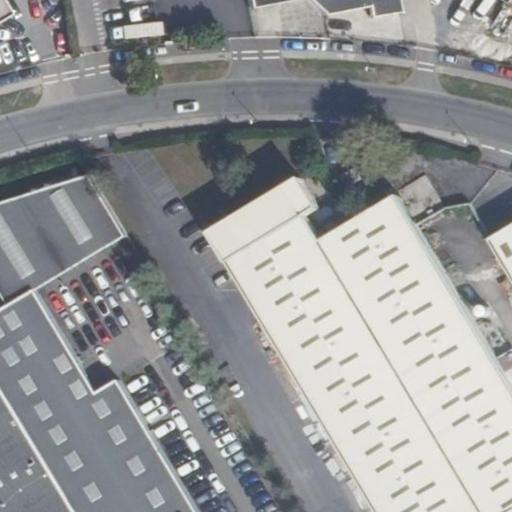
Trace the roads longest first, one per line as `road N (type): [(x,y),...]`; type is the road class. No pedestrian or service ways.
road 1 (tertiary): [(511,128),(381,101),(290,96),(103,113),(0,138)]
road 2 (unclassified): [(326,511),(124,183)]
